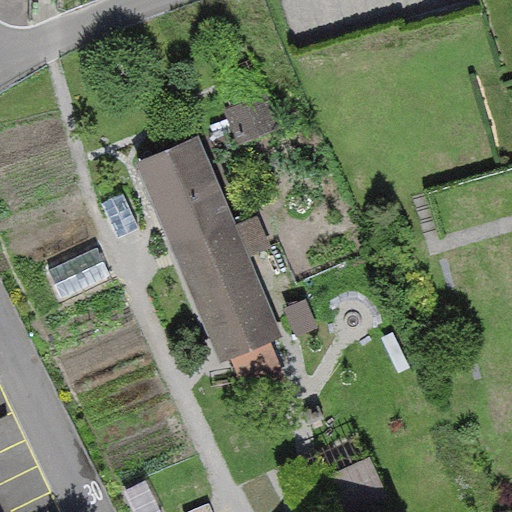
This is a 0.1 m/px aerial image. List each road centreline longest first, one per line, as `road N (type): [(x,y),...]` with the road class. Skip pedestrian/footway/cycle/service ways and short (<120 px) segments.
road 1 (residential): [(0,320),(93,511)]
road 2 (residential): [(0,54),(41,46),(151,0)]
